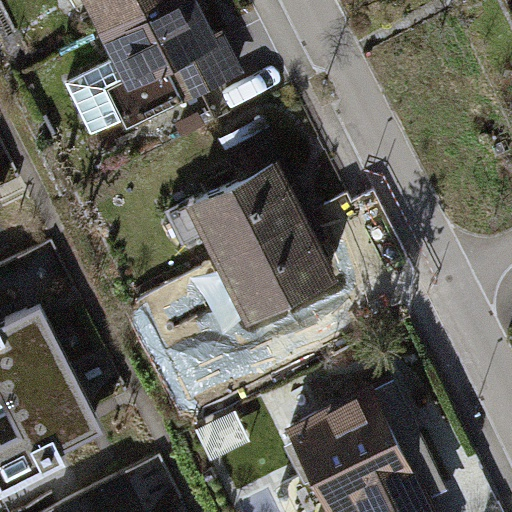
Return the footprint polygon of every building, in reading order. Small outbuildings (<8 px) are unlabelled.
[(215,37),(196,0),(186,0),(108,38),(121,66),(71,90),(97,145),(245,73),(225,32),(215,37)] [(89,0),(108,38),(186,0),(89,0)] [(199,209),(229,272),(312,233),(282,169),(199,209)] [(339,289),(312,233),(229,272),(256,329),(339,289)] [(0,490),(0,491),(59,461),(55,453),(82,439),(22,321),(0,332),(0,490)] [(321,411),(286,428),(326,511),(439,511),(435,503),(451,495),(412,414),(393,423),(374,384),(345,397),(334,375),(309,387),(321,411)]
